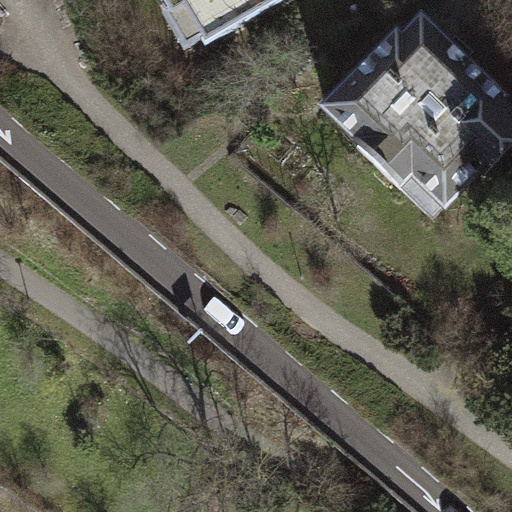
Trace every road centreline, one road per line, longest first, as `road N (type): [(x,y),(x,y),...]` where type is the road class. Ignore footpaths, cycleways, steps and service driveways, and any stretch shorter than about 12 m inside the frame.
road 1 (tertiary): [(511,464),(96,81),(0,7)]
road 2 (tertiary): [(0,105),(467,511)]
